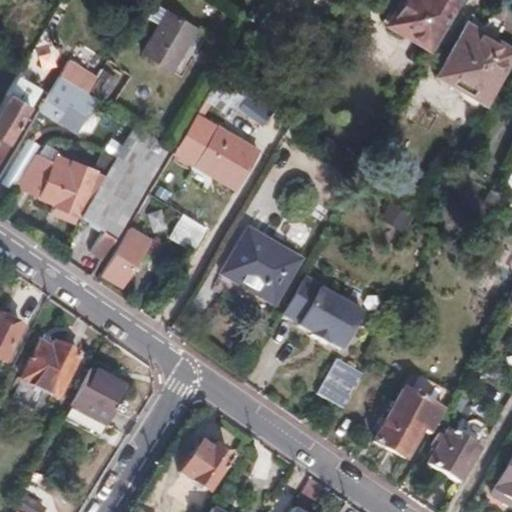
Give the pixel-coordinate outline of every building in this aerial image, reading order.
[(455,0),(400,0),(388,23),(428,46),(455,0)] [(146,19),(157,26),(166,12),(155,5),(146,19)] [(196,30),(166,12),(157,26),(140,54),(171,72),(196,30)] [(511,50),(465,24),(440,68),(469,85),(464,93),(484,104),(511,54),(511,50)] [(196,30),(171,72),(179,77),(205,35),(196,30)] [(85,95),(91,84),(64,68),(58,78),(85,95)] [(94,101),(98,103),(114,78),(103,71),(86,96),(94,101)] [(228,117),(238,104),(247,91),(220,72),(203,99),(228,117)] [(84,117),(94,101),(86,96),(85,95),(58,78),(37,112),(53,122),(64,104),(84,117)] [(15,79),(0,103),(0,138),(6,142),(27,107),(16,101),(25,85),(15,79)] [(247,91),(238,104),(257,118),(266,105),(254,97),(247,91)] [(193,116),(171,152),(234,189),(256,153),(193,115),(193,116)] [(98,258),(167,147),(134,126),(114,159),(99,182),(77,217),(101,231),(88,252),(98,258)] [(74,225),(77,217),(99,182),(91,179),(94,173),(55,156),(37,198),(51,204),(47,216),(74,225)] [(484,218),(492,203),(497,194),(489,189),(476,213),(484,218)] [(167,236),(192,251),(205,228),(181,214),(167,236)] [(126,229),(99,273),(118,284),(145,241),(126,229)] [(295,260),(245,232),(221,274),(271,302),(295,260)] [(318,289),(302,280),(281,316),(297,325),(295,329),(310,338),(309,339),(325,348),(326,346),(338,353),(358,316),(316,292),(318,289)] [(511,285),(502,303),(511,309),(511,285)] [(0,317),(0,362),(1,363),(19,326),(0,317)] [(56,354),(38,345),(21,379),(56,397),(77,354),(60,346),(56,354)] [(334,360),(315,395),(341,409),(360,374),(334,360)] [(88,368),(69,405),(106,424),(125,387),(88,368)] [(419,429),(428,434),(443,408),(404,386),(373,441),(403,458),(419,429)] [(427,465),(456,483),(486,434),(484,427),(474,421),(468,423),(462,431),(457,428),(453,434),(448,430),(427,465)] [(209,451),(198,443),(177,473),(204,492),(228,459),(211,447),(209,451)] [(511,455),(489,496),(509,507),(510,504),(511,504),(511,455)]
